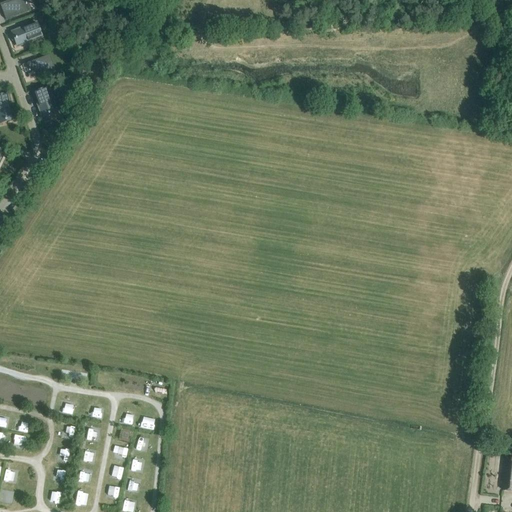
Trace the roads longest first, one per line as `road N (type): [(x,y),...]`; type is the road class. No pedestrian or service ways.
road 1 (track): [(472,511),(511,271)]
road 2 (track): [(135,0),(37,150)]
